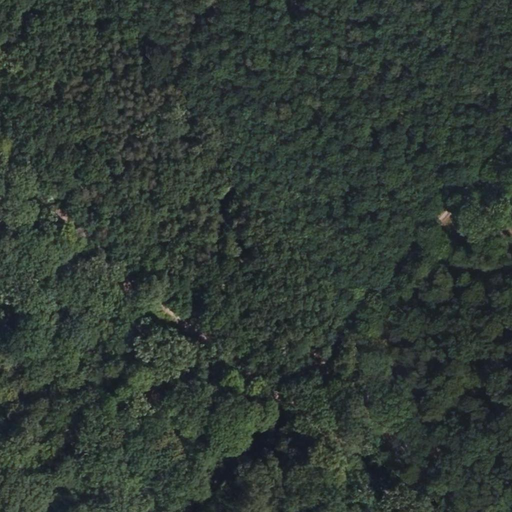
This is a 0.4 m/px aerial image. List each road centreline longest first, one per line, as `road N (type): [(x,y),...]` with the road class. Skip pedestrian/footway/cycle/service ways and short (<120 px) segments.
road 1 (track): [(406,511),(0,144)]
road 2 (track): [(511,127),(177,511)]
